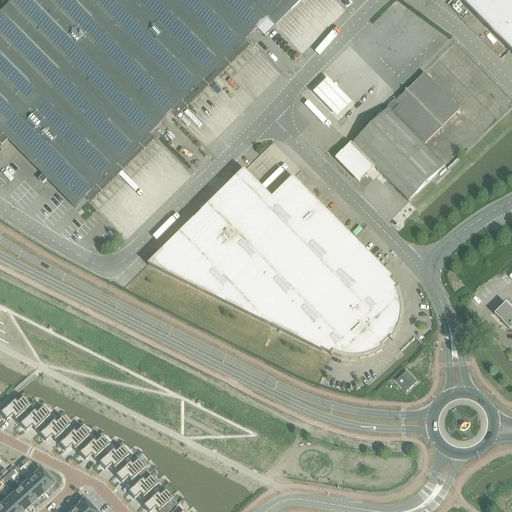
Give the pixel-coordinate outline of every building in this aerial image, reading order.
[(5,13),(0,17),(0,145),(2,148),(9,142),(9,143),(19,153),(75,210),(86,199),(91,204),(92,204),(155,141),(150,136),(156,130),(166,120),(167,119),(171,115),(176,120),(177,120),(178,119),(251,46),(246,41),(248,39),(258,29),(268,19),(275,26),(277,28),(304,0),(3,0),(3,6),(3,11),(5,13)] [(511,0),(458,0),(511,54),(511,0)] [(443,128),(460,111),(425,75),(396,103),(399,107),(392,114),(388,111),(352,146),(409,203),(445,168),(424,147),(441,131),(443,131),(443,128)] [(336,159),(360,183),(373,169),(350,144),(336,159)] [(401,301),(398,292),(400,291),(400,290),(398,291),(390,283),(393,280),(294,180),(273,201),(244,172),(148,267),(320,353),(321,351),(332,356),(331,358),(332,358),(333,356),(340,359),(348,360),(355,361),(363,360),(370,358),(377,355),(384,351),(383,350),(383,351),(381,348),(389,340),(392,342),(391,342),(392,343),(397,335),(400,327),(402,318),(402,309),(401,301)] [(511,310),(506,304),(495,315),(510,331),(511,330),(511,310)] [(416,384),(407,373),(397,382),(406,393),(416,384)] [(20,396),(0,413),(0,414),(6,421),(12,416),(15,418),(20,424),(28,416),(23,412),(29,406),(20,396)] [(28,416),(20,424),(26,431),(32,426),(34,428),(39,434),(47,426),(43,421),(49,416),(40,406),(28,416)] [(47,426),(39,434),(46,441),(52,435),(54,438),(59,444),(67,436),(63,431),(69,426),(62,418),(61,419),(58,416),(47,426)] [(67,436),(59,444),(65,451),(71,445),(74,448),(79,453),(93,441),(79,425),(67,436)] [(93,441),(79,453),(85,461),(91,455),(93,458),(98,463),(107,456),(102,451),(108,446),(99,435),(93,441)] [(107,456),(98,463),(105,471),(111,465),(113,468),(118,473),(126,466),(122,461),(128,456),(118,445),(107,456)] [(140,455),(136,459),(142,466),(147,463),(146,462),(140,455)] [(118,473),(115,476),(121,484),(127,478),(130,481),(135,486),(135,487),(148,475),(149,474),(142,466),(136,459),(135,458),(126,466),(118,473)] [(33,476),(47,492),(54,485),(48,478),(40,469),(33,476)] [(30,472),(23,479),(26,482),(27,482),(41,497),(47,492),(33,476),(30,472)] [(135,486),(127,493),(134,500),(140,495),(142,497),(147,503),(155,495),(151,491),(157,485),(148,475),(135,487),(135,486)] [(20,488),(33,504),(41,497),(27,482),(26,482),(20,488)] [(18,486),(11,493),(27,510),(33,504),(20,488),(18,486)] [(147,503),(143,507),(147,511),(151,511),(155,509),(157,511),(168,511),(171,510),(166,505),(172,499),(163,489),(155,495),(147,503)] [(11,493),(5,499),(16,511),(24,511),(27,510),(11,493)] [(0,502),(0,507),(4,511),(16,511),(5,499),(0,502)] [(80,505),(76,508),(79,511),(97,511),(94,509),(93,510),(91,507),(84,500),(79,504),(80,505)]
